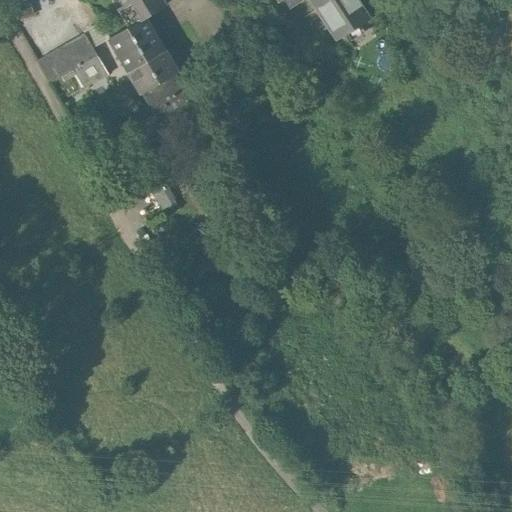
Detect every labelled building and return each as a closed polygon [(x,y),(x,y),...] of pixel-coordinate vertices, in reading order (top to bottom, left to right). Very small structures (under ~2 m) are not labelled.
[(8,10),(14,21),(34,16),(29,0),(10,0),(5,2),(8,10)] [(116,9),(127,28),(144,18),(165,5),(161,0),(118,0),(122,6),(116,9)] [(369,17),(358,0),(286,0),(290,5),(297,0),(309,0),(334,39),(369,17)] [(108,14),(97,20),(106,35),(117,29),(108,14)] [(175,70),(144,18),(127,28),(109,39),(140,91),(172,72),(175,70)] [(85,34),(37,63),(50,84),(70,72),(83,92),(107,77),(85,34)] [(172,72),(140,91),(158,122),(175,112),(172,108),(188,98),(172,72)]
